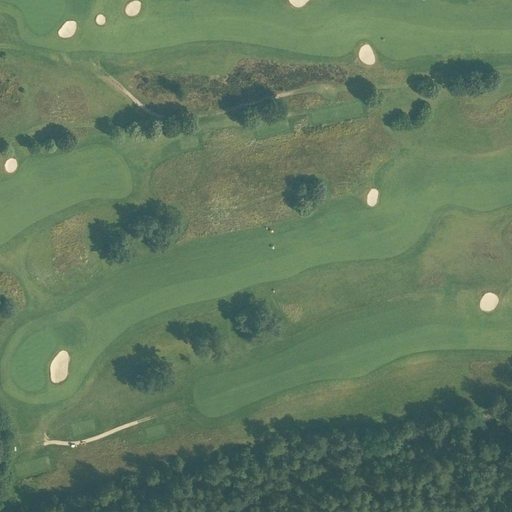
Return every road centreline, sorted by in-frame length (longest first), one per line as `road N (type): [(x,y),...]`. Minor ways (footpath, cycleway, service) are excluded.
road 1 (track): [(511,70),(307,88),(165,118),(98,77),(0,48)]
road 2 (unclassified): [(212,511),(511,410)]
road 3 (track): [(0,143),(49,129),(165,118)]
